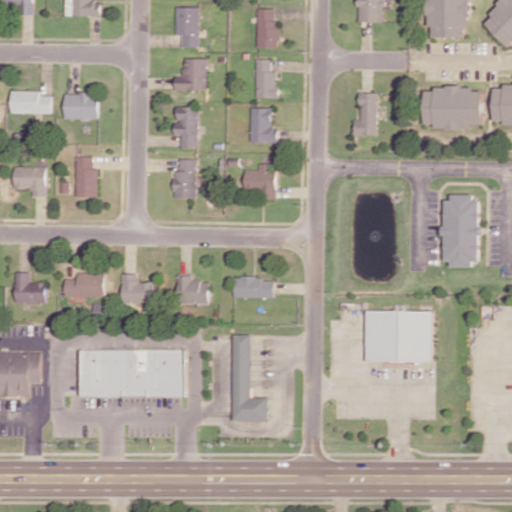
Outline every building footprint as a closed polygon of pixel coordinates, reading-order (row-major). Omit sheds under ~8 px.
[(33,14),(32,0),(2,0),(2,6),(21,6),(21,13),(33,14)] [(64,0),(64,15),(100,15),(101,1),(94,1),(93,0),(64,0)] [(383,0),(358,0),(358,21),(383,21),(383,0)] [(469,0),(428,0),(429,27),(433,27),(433,36),(465,36),(465,27),(469,27),(469,0)] [(511,48),(511,47),(511,0),(504,0),(484,20),(511,48)] [(199,6),(176,5),(175,34),(182,34),(182,46),(199,46),(199,6)] [(274,7),(257,8),(258,47),(279,47),(279,27),(274,27),(274,7)] [(175,89),(206,90),(207,58),(184,57),(183,75),(175,75),(175,89)] [(257,97),(280,97),(280,84),(277,84),(277,71),(271,71),(271,58),(257,58),(257,97)] [(511,83),(496,84),(496,121),(505,121),(505,125),(511,124),(511,83)] [(485,86),(436,86),(436,90),(426,90),(426,123),(436,123),(436,127),(485,127),(485,86)] [(11,112),(51,112),(51,95),(39,94),(39,90),(11,89),(11,112)] [(378,92),(360,91),(360,119),(355,119),(355,134),(378,135),(378,92)] [(64,119),(98,119),(98,92),(64,92),(64,119)] [(175,135),(181,135),(181,146),(198,147),(199,106),(176,105),(175,135)] [(251,141),(279,142),(279,127),(273,126),(273,107),(252,107),(251,141)] [(98,196),(98,168),(92,168),(93,155),(76,155),(75,195),(98,196)] [(197,197),(197,158),(176,158),(176,197),(197,197)] [(46,195),(46,166),(15,166),(15,187),(30,188),(30,195),(46,195)] [(447,265),(482,265),(483,196),(448,196),(447,265)] [(46,302),(46,281),(29,281),(30,271),(16,271),(15,302),(46,302)] [(105,272),(77,272),(77,278),(65,278),(65,296),(105,296),(105,272)] [(156,281),(138,280),(138,273),(124,273),(123,301),(155,302),(156,281)] [(212,302),(211,280),(193,281),(193,274),(179,274),(180,303),(212,302)] [(277,297),(277,277),(236,277),(236,297),(277,297)] [(436,310),(370,309),(369,361),(436,361),(436,310)] [(270,421),(271,397),(253,397),(254,333),(237,333),(235,420),(270,421)] [(188,350),(82,349),(81,395),(187,396),(188,350)] [(0,351),(0,395),(30,395),(30,383),(42,382),(41,351),(0,351)]
